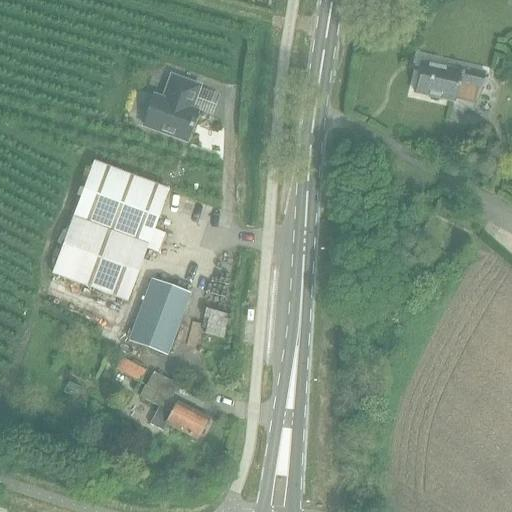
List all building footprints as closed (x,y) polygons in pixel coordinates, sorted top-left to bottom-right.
[(481,89),(484,73),(448,65),(447,68),(420,62),(417,74),(418,74),(414,92),(454,102),(472,110),(479,95),(481,89)] [(196,111),(190,109),(198,86),(171,76),(162,99),(154,96),(143,126),(185,141),(196,111)] [(162,241),(150,236),(168,190),(93,162),(83,188),(78,186),(76,195),(80,196),(61,248),(55,246),(51,255),(57,257),(51,273),(126,301),(146,248),(158,252),(162,241)] [(196,306),(216,313),(233,262),(212,256),(196,306)] [(151,280),(128,341),(166,355),(189,294),(151,280)] [(145,370),(121,357),(114,369),(139,382),(145,370)] [(161,431),(165,424),(196,440),(207,418),(170,399),(178,385),(153,372),(146,385),(144,384),(138,396),(149,402),(158,406),(149,424),(161,431)]
